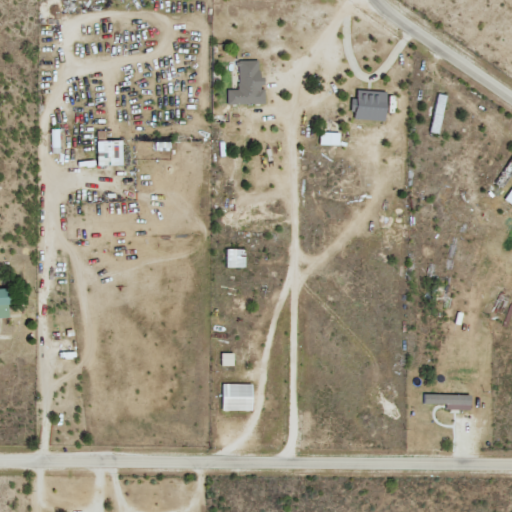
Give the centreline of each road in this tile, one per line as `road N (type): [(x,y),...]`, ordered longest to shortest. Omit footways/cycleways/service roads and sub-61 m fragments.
road 1 (residential): [(0,461),(511,465)]
road 2 (residential): [(511,96),(380,0)]
